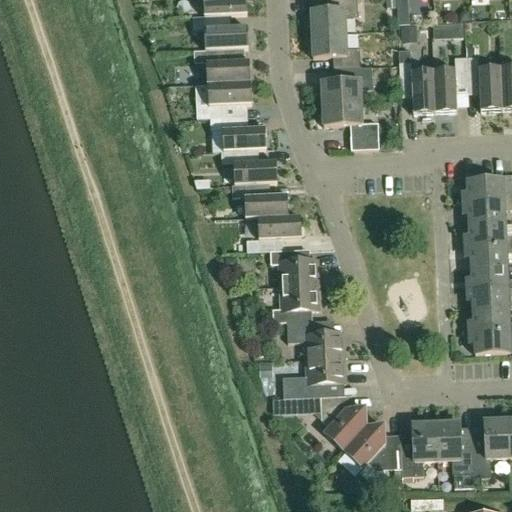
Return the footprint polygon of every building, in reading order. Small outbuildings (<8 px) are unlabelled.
[(246,0),(203,0),(204,20),(230,19),(247,18),(246,0)] [(312,38),(346,37),(345,21),(358,21),(357,1),(334,2),(335,13),(311,14),(312,38)] [(193,33),(205,32),(204,20),(192,21),(193,33)] [(452,42),(464,41),(464,28),(452,28),(452,42)] [(205,32),(206,54),(248,52),(247,30),(205,32)] [(337,72),(347,72),(360,71),(359,51),(347,52),(346,37),(312,38),(313,61),(337,61),(337,72)] [(206,66),(206,54),(194,55),(194,67),(205,66),(206,66)] [(411,76),(411,75),(410,54),(399,55),(400,76),(411,76)] [(478,61),(466,62),(467,73),(478,73),(478,72),(478,61)] [(455,74),(467,73),(466,62),(454,62),(455,74)] [(230,65),(206,66),(207,88),(250,87),(249,64),(230,65)] [(371,71),(360,71),(347,72),(348,84),(321,85),(321,87),(316,88),(316,98),(322,98),(322,108),(361,106),(360,94),(372,93),(371,71)] [(511,71),(500,72),(502,114),(511,113),(511,71)] [(480,116),(502,114),(500,72),(478,72),(478,73),(480,116)] [(413,118),(435,117),(433,74),(411,75),(411,76),(413,118)] [(455,74),(433,74),(435,117),(457,116),(457,110),(455,74)] [(205,123),(210,123),(225,122),(224,110),(251,108),(250,86),(250,87),(207,88),(208,110),(198,111),(198,123),(205,123)] [(361,106),(322,108),(323,131),(350,129),(350,141),(351,155),(379,154),(378,127),(362,128),(361,106)] [(223,156),(250,154),(266,154),(265,132),(239,133),(239,121),(225,122),(210,123),(211,135),(222,134),(223,156)] [(234,189),(244,189),(277,187),(276,165),(251,166),(250,154),(223,156),(221,156),(222,168),(233,167),(234,189)] [(511,205),(511,196),(503,197),(502,183),(467,185),(468,196),(463,196),(463,207),(511,205)] [(244,189),(234,189),(232,189),(232,201),(244,201),(244,189)] [(287,199),(244,201),(245,223),(257,222),(288,221),(287,199)] [(469,229),(504,227),(504,214),(511,213),(511,205),(463,207),(464,218),(469,218),(469,229)] [(300,220),(288,221),(257,222),(259,244),(247,244),(247,256),(270,255),(275,255),(274,244),(301,242),(300,220)] [(465,250),(511,248),(511,239),(505,240),(504,227),(469,229),(470,239),(465,240),(465,250)] [(471,272),(506,270),(505,257),(511,256),(511,248),(465,250),(466,261),(471,261),(471,272)] [(280,268),(281,291),(317,289),(316,264),(298,265),(297,254),(275,255),(270,255),(271,269),(280,268)] [(467,293),(511,291),(511,282),(507,283),(506,270),(471,272),(472,282),(466,283),(467,293)] [(317,289),(281,291),(282,313),(272,314),(273,327),(287,327),(300,326),(300,315),(318,315),(317,289)] [(511,291),(467,293),(467,304),(473,304),(473,315),(508,313),(511,312),(511,291)] [(508,313),(473,315),(474,326),(468,326),(469,337),(511,334),(511,326),(509,326),(508,313)] [(306,346),(307,364),(343,362),(342,337),(324,338),(323,325),(300,326),(287,327),(288,347),(306,346)] [(511,334),(469,337),(469,347),(474,347),(475,359),(510,357),(509,343),(511,343),(511,334)] [(321,401),(327,401),(326,388),(344,388),(343,362),(307,364),(308,381),(282,382),(283,403),(295,402),(299,402),(321,401)] [(324,437),(344,454),(366,430),(365,412),(348,413),(347,400),(327,401),(321,401),(322,424),(329,431),(324,437)] [(296,413),(295,402),(283,403),(283,413),(296,413)] [(485,452),(473,452),(474,478),(474,482),(490,481),(490,463),(509,462),(508,424),(484,425),(485,452)] [(460,426),(436,427),(437,465),(452,464),(453,479),(474,478),(473,452),(461,453),(460,426)] [(413,455),(401,456),(402,473),(402,481),(424,480),(423,466),(437,465),(436,427),(412,428),(413,455)] [(384,430),(366,430),(344,454),(363,472),(360,475),(371,486),(380,486),(384,481),(384,473),(402,473),(401,456),(401,446),(384,446),(384,430)] [(441,511),(441,502),(409,503),(409,511),(441,511)]
